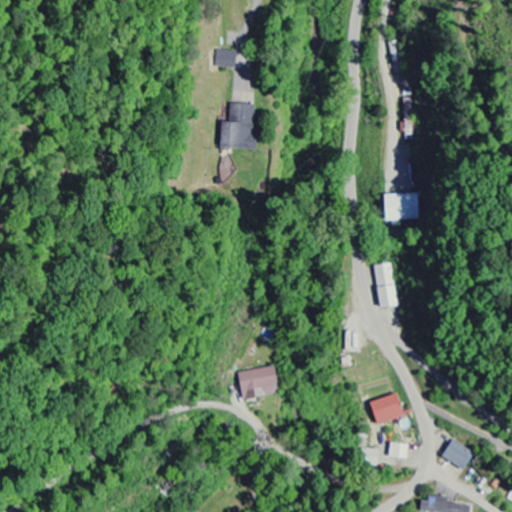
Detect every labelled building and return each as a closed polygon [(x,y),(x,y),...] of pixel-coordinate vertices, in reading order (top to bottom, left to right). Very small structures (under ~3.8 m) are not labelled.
[(389,44),(393,73),(411,70),(406,42),(389,44)] [(215,68),(233,70),(235,53),(217,51),(215,68)] [(401,89),(415,88),(414,74),(399,76),(401,89)] [(254,106),(228,106),(228,124),(219,124),(218,151),(253,152),(254,106)] [(396,308),(395,266),(375,266),(377,309),(396,308)] [(277,395),(272,368),(236,375),(242,402),(277,395)] [(374,428),(403,418),(395,396),(367,405),(374,428)] [(465,473),(474,453),(450,442),(441,461),(465,473)] [(387,459),(405,462),(407,447),(389,445),(387,459)] [(377,468),(378,451),(364,450),(363,468),(377,468)] [(468,511),(469,507),(445,506),(446,501),(419,499),(418,511),(468,511)]
